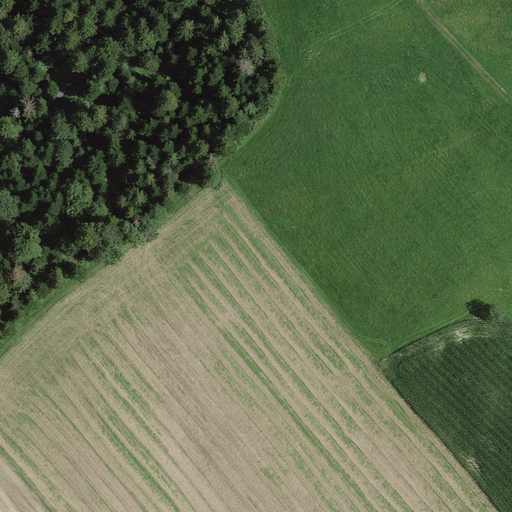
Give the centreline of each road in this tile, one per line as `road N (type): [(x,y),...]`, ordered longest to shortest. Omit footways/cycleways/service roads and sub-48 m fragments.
road 1 (track): [(0,151),(40,125),(114,0)]
road 2 (track): [(417,0),(511,110)]
